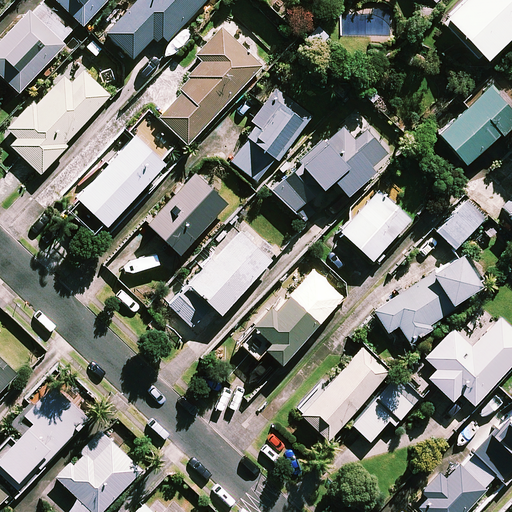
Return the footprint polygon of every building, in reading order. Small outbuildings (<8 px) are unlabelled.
[(56,0),(78,21),(81,24),(104,0),(56,0)] [(133,0),(103,30),(130,57),(152,35),(161,43),(203,0),(133,0)] [(511,28),(511,0),(459,0),(444,15),(484,56),(511,28)] [(60,41),(31,11),(29,9),(0,39),(0,74),(17,91),(63,43),(60,41)] [(195,54),(201,59),(177,84),(180,87),(155,114),(185,142),(260,64),(221,26),(195,54)] [(108,94),(73,61),(39,98),(36,95),(6,127),(17,137),(10,144),(39,172),(65,144),(63,143),(108,94)] [(309,114),(265,80),(253,95),(262,103),(250,119),(256,124),(229,159),(254,179),(273,155),(276,157),(309,114)] [(511,117),(511,112),(487,84),(435,129),(462,161),(511,117)] [(317,201),(323,196),(337,211),(380,172),(372,164),(384,152),(363,129),(351,140),(335,121),(278,172),(308,209),(317,201)] [(161,161),(132,133),(63,205),(93,233),(161,161)] [(511,156),(508,159),(511,163),(511,199),(501,210),(511,221),(511,156)] [(226,202),(194,171),(146,221),(178,252),(226,202)] [(408,218),(378,189),(339,229),(369,258),(408,218)] [(280,220),(257,198),(238,217),(262,240),(280,220)] [(477,221),(462,205),(436,229),(451,245),(477,221)] [(270,258),(238,229),(203,266),(188,282),(219,312),(270,258)] [(454,304),(452,301),(480,284),(460,253),(420,278),(371,307),(385,330),(396,323),(404,335),(454,304)] [(255,357),(265,348),(278,361),(334,305),(306,276),(274,307),(270,303),(251,322),(253,325),(238,340),(255,357)] [(511,359),(511,329),(497,315),(470,345),(451,327),(423,356),(436,368),(427,376),(450,398),(458,390),(472,402),(511,359)] [(388,373),(363,347),(323,386),(319,382),(294,406),(324,436),(388,373)] [(0,386),(13,373),(0,360),(0,386)] [(417,400),(395,378),(351,423),(368,439),(388,419),(394,424),(417,400)] [(85,414),(49,381),(33,400),(30,397),(8,421),(18,430),(0,450),(0,463),(16,477),(32,459),(39,466),(85,414)] [(471,452),(495,474),(503,481),(511,470),(511,405),(489,432),(471,452)] [(72,462),(69,459),(55,474),(78,498),(64,511),(95,511),(139,468),(99,429),(78,451),(81,453),(72,462)] [(425,498),(416,507),(421,511),(460,511),(495,474),(471,452),(448,477),(438,468),(418,491),(425,498)] [(152,511),(142,502),(132,511),(152,511)]
